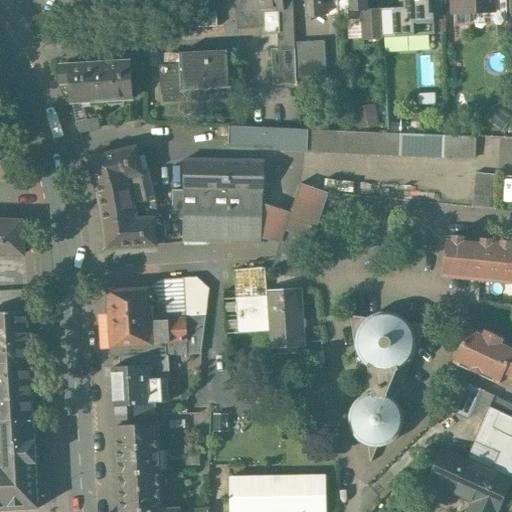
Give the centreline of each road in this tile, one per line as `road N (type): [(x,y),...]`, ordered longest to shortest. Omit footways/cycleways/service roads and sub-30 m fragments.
road 1 (secondary): [(64,204),(82,511)]
road 2 (secondary): [(0,57),(43,128),(64,204)]
